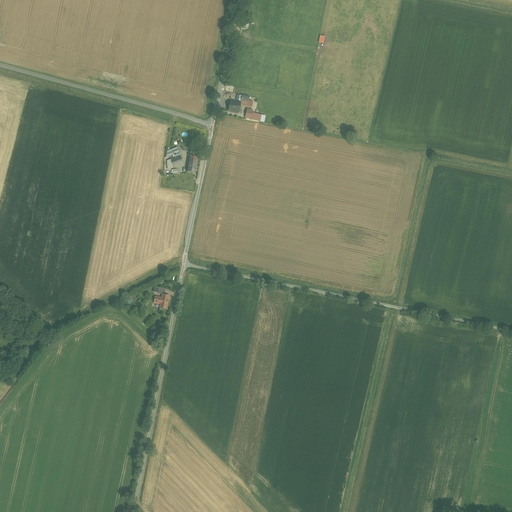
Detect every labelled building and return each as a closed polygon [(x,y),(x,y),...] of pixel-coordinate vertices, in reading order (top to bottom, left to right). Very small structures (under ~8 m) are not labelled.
[(253,102),(248,101),(249,97),(237,94),(235,102),(230,101),(228,111),(232,112),(239,114),(239,112),(240,105),(252,107),(253,102)] [(261,115),(252,113),(251,119),(260,121),(261,115)] [(199,157),(190,156),(187,171),(196,173),(199,157)] [(130,304),(137,299),(133,294),(127,299),(130,304)] [(169,296),(162,295),(161,298),(156,296),(154,304),(160,305),(159,308),(167,309),(169,296)]
